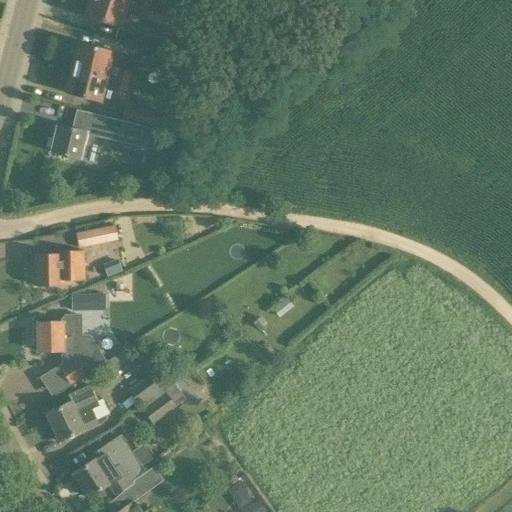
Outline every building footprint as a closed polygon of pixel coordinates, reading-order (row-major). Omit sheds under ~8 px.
[(119,27),(127,1),(125,0),(90,0),(85,16),(119,27)] [(150,0),(139,0),(137,7),(149,10),(152,0),(150,0)] [(146,22),(149,10),(137,7),(134,19),(146,22)] [(77,43),(71,68),(114,79),(116,70),(108,68),(112,52),(77,43)] [(165,71),(168,59),(143,53),(141,66),(165,71)] [(113,79),(114,79),(71,68),(65,93),(100,102),(100,101),(114,105),(117,90),(126,93),(128,83),(130,73),(119,70),(117,80),(113,79)] [(126,107),(122,122),(151,129),(155,114),(126,107)] [(57,126),(50,156),(81,163),(88,134),(153,150),(158,131),(77,111),(72,130),(57,126)] [(115,226),(76,234),(79,248),(118,239),(115,226)] [(33,273),(33,284),(36,284),(36,287),(67,286),(67,282),(83,282),(83,251),(59,251),(59,254),(35,255),(36,273),(33,273)] [(104,266),(108,277),(123,272),(118,260),(104,266)] [(88,296),(72,296),(72,311),(88,310),(88,296)] [(37,352),(61,351),(62,363),(64,367),(61,370),(65,376),(69,384),(105,362),(89,337),(81,337),(80,315),(65,316),(61,320),(61,322),(36,322),(37,352)] [(128,391),(139,406),(159,390),(148,375),(128,391)] [(185,399),(176,386),(143,411),(153,424),(185,399)] [(58,441),(83,429),(85,432),(99,425),(91,409),(93,408),(98,405),(92,392),(72,402),(74,405),(72,405),(70,401),(45,413),(58,441)] [(199,428),(189,437),(199,447),(209,438),(199,428)] [(93,459),(72,473),(74,476),(71,478),(76,486),(79,484),(88,497),(108,484),(115,495),(131,485),(132,484),(130,481),(141,470),(120,436),(90,455),(93,459)] [(152,511),(150,509),(145,511),(140,511),(133,501),(163,480),(153,467),(133,482),(134,483),(115,497),(124,508),(118,511),(152,511)] [(252,503),(240,486),(229,493),(241,510),(252,503)] [(243,511),(264,511),(260,503),(243,511)]
